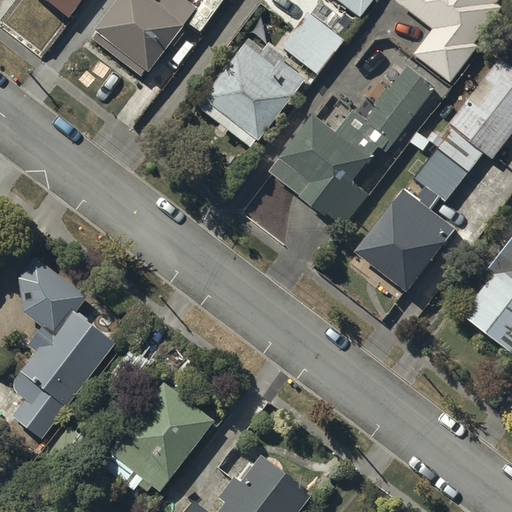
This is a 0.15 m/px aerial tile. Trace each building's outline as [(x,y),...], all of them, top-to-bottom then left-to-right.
[(46,0),(67,16),(79,0),(46,0)] [(184,0),(118,0),(90,36),(142,76),(145,71),(147,72),(164,51),(166,53),(181,33),(179,31),(196,9),(184,0)] [(336,0),(360,18),(373,0),(336,0)] [(396,0),(432,29),(413,54),(451,82),(480,45),(476,42),(504,6),(498,2),(499,0),(396,0)] [(309,12),(282,47),(317,75),(345,40),(309,12)] [(275,69),(244,45),(196,108),(219,125),(217,126),(226,133),(228,131),(249,148),(254,141),(256,142),(298,87),(303,80),(280,62),(275,69)] [(405,190),(355,256),(409,296),(459,230),(433,211),(442,200),(447,204),(484,155),(493,162),(511,137),(511,67),(501,59),(460,113),(457,111),(447,125),(454,130),(449,137),(438,128),(429,140),(439,148),(414,181),(426,189),(417,200),(405,190)] [(315,114),(272,172),(303,196),(300,199),(326,218),(330,214),(345,225),(369,193),(354,182),(381,147),(388,152),(389,151),(398,158),(408,145),(399,138),(437,86),(410,66),(392,89),(388,87),(375,104),(378,107),(369,120),(356,110),(339,132),(315,114)] [(511,244),(495,267),(499,270),(464,317),(511,351),(511,349),(511,244)] [(88,298),(35,257),(19,279),(23,313),(43,328),(29,346),(37,352),(15,381),(13,388),(16,394),(26,401),(13,417),(43,440),(117,343),(77,313),(88,298)] [(212,423),(164,387),(102,467),(134,491),(139,484),(148,491),(152,485),(160,491),(212,423)] [(298,511),(312,495),(261,457),(241,484),(234,479),(219,499),(226,504),(220,511),(298,511)] [(206,511),(194,503),(187,511),(206,511)]
